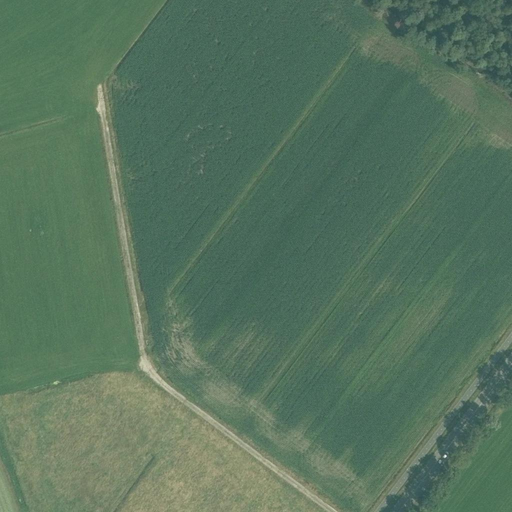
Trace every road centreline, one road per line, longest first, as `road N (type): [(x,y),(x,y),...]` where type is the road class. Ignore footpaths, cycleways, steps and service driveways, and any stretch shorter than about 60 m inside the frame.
road 1 (unclassified): [(331,511),(144,361),(92,85)]
road 2 (primary): [(400,511),(511,365)]
